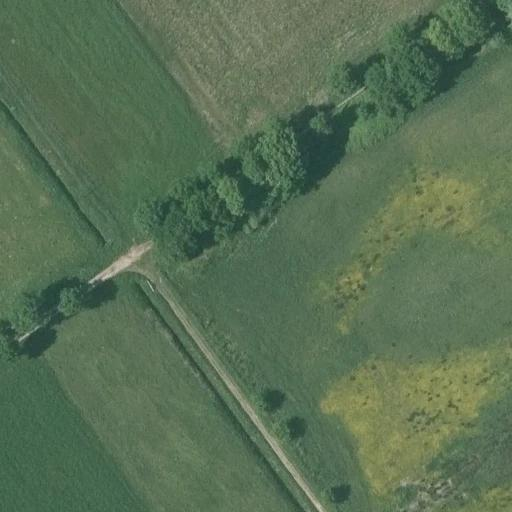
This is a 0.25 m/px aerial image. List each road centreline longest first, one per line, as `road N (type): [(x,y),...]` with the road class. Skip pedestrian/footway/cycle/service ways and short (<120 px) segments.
road 1 (track): [(481,0),(136,255)]
road 2 (track): [(320,511),(136,255)]
road 3 (track): [(136,255),(0,352)]
